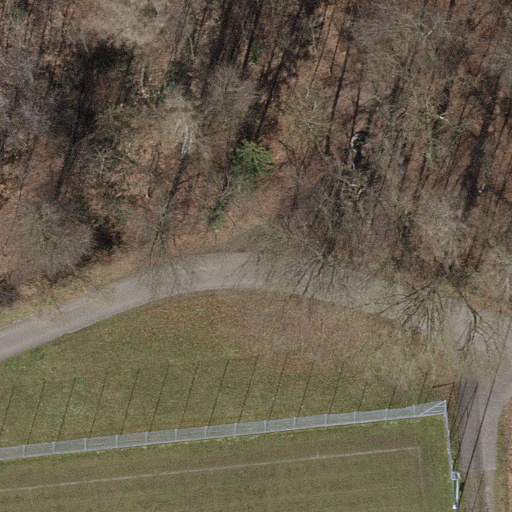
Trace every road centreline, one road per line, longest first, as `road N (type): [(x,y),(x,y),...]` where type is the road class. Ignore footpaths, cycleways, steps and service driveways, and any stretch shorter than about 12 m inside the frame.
road 1 (track): [(0,342),(139,287),(298,272),(511,308)]
road 2 (track): [(497,511),(476,298)]
